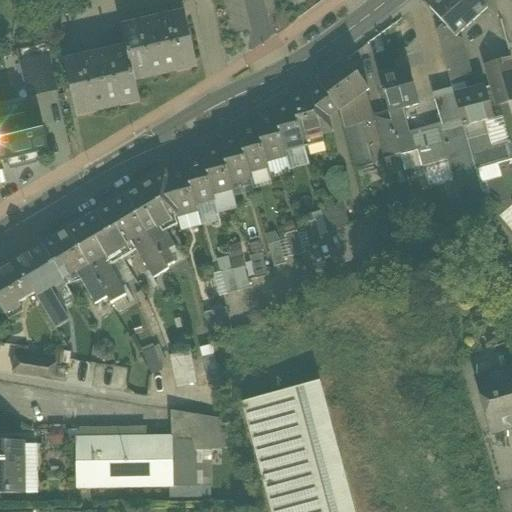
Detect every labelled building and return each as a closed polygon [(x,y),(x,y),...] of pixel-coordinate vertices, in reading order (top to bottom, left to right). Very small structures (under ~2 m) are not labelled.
[(444,24),(456,37),(487,9),(478,0),(438,0),(430,8),(444,24)] [(64,62),(77,117),(140,103),(135,83),(167,75),(197,68),(185,13),(154,20),(121,28),(126,48),(64,62)] [(436,32),(440,47),(462,41),(456,37),(444,24),(436,32)] [(440,47),(447,70),(468,64),(462,41),(440,47)] [(50,56),(21,63),(29,98),(58,91),(50,56)] [(338,111),(339,112),(366,93),(369,90),(346,60),(317,81),(320,86),(338,111)] [(511,63),(500,67),(510,102),(511,101),(511,63)] [(471,76),(468,64),(447,70),(448,74),(450,82),(461,78),(471,76)] [(487,71),(497,106),(510,102),(500,67),(487,71)] [(388,113),(389,113),(402,110),(418,105),(408,69),(378,77),(388,113)] [(442,75),(447,92),(453,90),(450,82),(448,74),(442,75)] [(484,88),(465,94),(461,78),(450,82),(453,90),(455,97),(461,120),(463,128),(484,122),(493,120),(484,88)] [(320,86),(309,94),(328,119),(338,111),(320,86)] [(433,95),(442,125),(410,134),(402,110),(389,113),(401,157),(418,152),(422,166),(448,160),(461,207),(484,201),(475,171),(470,153),(466,137),(463,128),(461,120),(455,97),(453,90),(447,92),(433,95)] [(361,125),(373,120),(373,117),(366,93),(339,112),(344,130),(361,125)] [(331,133),(328,119),(309,94),(302,99),(299,96),(290,98),(292,104),(303,147),(304,149),(308,148),(308,147),(324,143),(321,136),(331,133)] [(22,100),(0,104),(0,117),(1,121),(26,115),(22,100)] [(284,152),(303,147),(292,104),(272,110),(274,115),(284,152)] [(0,117),(0,161),(9,160),(11,169),(39,162),(37,153),(47,151),(38,113),(26,115),(1,121),(0,117)] [(388,113),(373,117),(373,120),(387,171),(403,166),(401,157),(389,113),(388,113)] [(285,158),(284,152),(274,115),(255,121),(256,126),(266,163),(285,158)] [(470,153),(475,171),(511,160),(511,152),(509,143),(491,148),(484,122),(463,128),(466,137),(470,153)] [(372,165),(361,125),(344,130),(355,170),(372,165)] [(268,169),(266,163),(256,126),(237,131),(238,137),(248,174),(268,169)] [(250,180),(248,174),(238,137),(219,142),(221,148),(231,185),(250,180)] [(285,158),(289,171),(308,166),(304,149),(303,147),(284,152),(285,158)] [(232,190),(231,185),(221,148),(201,153),(203,159),(213,196),(232,190)] [(289,171),(285,158),(266,163),(268,169),(270,179),(289,173),(289,171)] [(214,201),(213,196),(203,159),(183,164),(185,170),(195,206),(214,201)] [(387,171),(389,176),(405,171),(403,166),(387,171)] [(270,179),(268,169),(248,174),(250,180),(252,189),(272,184),(270,179)] [(185,170),(166,175),(177,216),(177,217),(197,212),(195,206),(185,170)] [(125,198),(146,233),(156,228),(177,216),(166,175),(165,175),(165,174),(125,198)] [(214,201),(218,215),(237,209),(232,190),(213,196),(214,201)] [(125,198),(97,215),(118,250),(137,239),(140,244),(138,251),(154,279),(168,270),(167,268),(146,233),(125,198)] [(218,215),(214,201),(195,206),(197,212),(200,226),(219,221),(218,215)] [(321,211),(327,233),(350,227),(343,205),(321,211)] [(315,222),(319,237),(327,235),(327,233),(321,211),(319,208),(312,209),(315,222)] [(200,226),(197,212),(177,217),(181,231),(200,226)] [(97,215),(69,232),(107,297),(111,304),(126,296),(109,268),(102,266),(99,261),(118,250),(97,215)] [(305,230),(310,247),(321,244),(319,237),(315,222),(304,225),(305,230)] [(159,233),(156,228),(146,233),(167,268),(175,264),(168,252),(175,248),(164,230),(159,233)] [(297,232),(302,250),(310,247),(305,230),(297,232)] [(69,232),(43,248),(64,283),(81,272),(84,277),(82,281),(95,304),(107,297),(69,232)] [(287,241),(292,258),(303,255),(302,250),(297,232),(286,235),(287,241)] [(265,235),(268,246),(279,243),(278,239),(274,233),(265,235)] [(287,241),(279,243),(284,260),(292,258),(287,241)] [(268,246),(274,268),(286,265),(284,260),(279,243),(268,246)] [(227,248),(230,259),(242,256),(243,256),(240,244),(227,248)] [(18,263),(18,264),(35,295),(56,330),(57,329),(69,321),(55,297),(50,297),(47,293),(64,283),(43,248),(18,263)] [(250,258),(257,280),(268,277),(266,271),(262,255),(250,258)] [(245,267),(242,256),(230,259),(233,271),(244,268),(245,267)] [(217,259),(221,274),(233,271),(230,259),(227,260),(226,257),(217,259)] [(18,304),(35,295),(18,264),(0,274),(0,307),(8,321),(23,312),(18,304)] [(381,264),(370,267),(377,293),(388,290),(381,264)] [(365,296),(377,293),(370,267),(358,270),(359,274),(365,296)] [(244,268),(233,271),(239,293),(251,290),(249,283),(244,268)] [(227,296),(239,293),(233,271),(221,274),(227,296)] [(220,298),(227,296),(221,274),(214,276),(220,298)] [(347,277),(353,299),(365,296),(359,274),(347,277)] [(232,332),(229,320),(226,309),(204,315),(207,326),(210,338),(232,332)] [(57,329),(63,339),(75,332),(69,321),(57,329)] [(79,339),(75,332),(63,339),(67,346),(79,339)] [(212,347),(200,350),(208,382),(221,379),(212,347)] [(164,371),(154,349),(143,354),(153,376),(164,371)] [(59,363),(69,365),(71,354),(61,352),(59,363)] [(191,352),(171,357),(178,390),(197,384),(197,372),(191,352)] [(13,372),(54,379),(56,365),(15,358),(13,372)] [(87,384),(116,390),(121,368),(92,361),(87,384)] [(511,369),(476,380),(491,434),(511,428),(511,369)] [(243,404),(271,511),(354,511),(320,383),(243,404)] [(172,410),(172,438),(172,488),(195,488),(209,488),(209,450),(239,449),(231,420),(193,414),(172,410)] [(170,488),(172,488),(172,438),(77,439),(78,489),(170,488)] [(0,494),(24,494),(24,475),(20,475),(20,457),(24,457),(24,445),(0,445),(0,494)] [(37,445),(24,445),(24,457),(20,457),(20,475),(24,475),(24,494),(37,494),(37,445)] [(170,498),(195,498),(195,488),(172,488),(170,488),(170,498)] [(209,488),(195,488),(195,498),(209,497),(209,488)]
